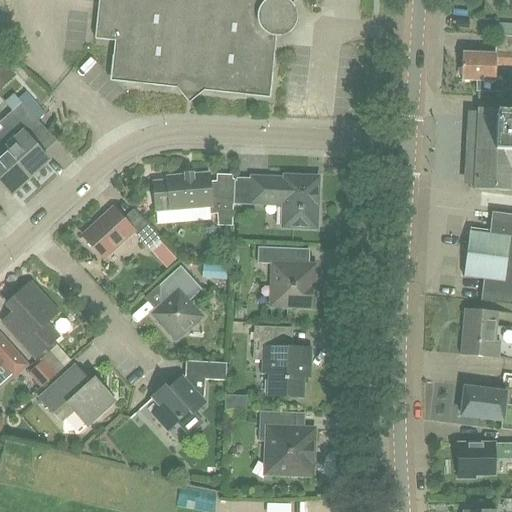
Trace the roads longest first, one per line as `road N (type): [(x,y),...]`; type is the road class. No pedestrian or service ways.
road 1 (residential): [(0,251),(126,131),(408,140)]
road 2 (secondary): [(402,511),(398,355),(408,140)]
road 3 (unknown): [(145,358),(28,224)]
road 4 (secondary): [(408,140),(417,0)]
